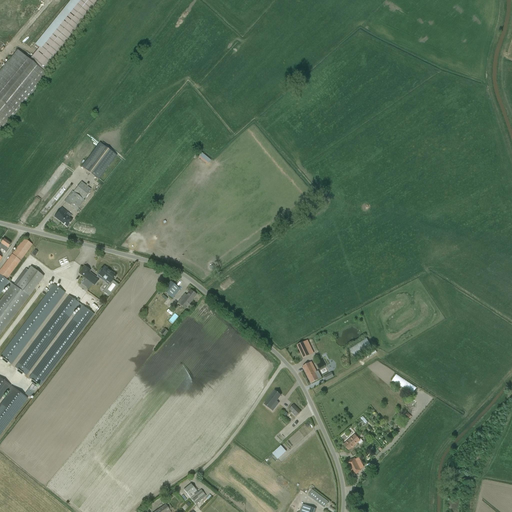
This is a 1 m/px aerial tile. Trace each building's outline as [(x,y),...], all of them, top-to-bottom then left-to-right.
[(70,0),(35,44),(39,48),(30,60),(47,74),(104,0),(70,0)] [(17,51),(0,71),(0,132),(47,75),(17,51)] [(81,167),(99,180),(117,156),(99,143),(81,167)] [(210,161),(201,153),(197,157),(207,165),(210,161)] [(73,192),(72,191),(64,201),(78,212),(79,210),(78,209),(84,201),(83,200),(91,190),(81,182),(73,192)] [(67,227),(70,223),(72,221),(69,218),(71,216),(61,208),(57,213),(54,217),(67,227)] [(24,239),(21,243),(0,270),(0,274),(6,279),(32,245),(24,239)] [(4,239),(1,243),(0,244),(0,249),(0,250),(1,249),(5,252),(8,248),(11,244),(4,239)] [(106,281),(107,281),(110,284),(116,276),(110,272),(108,271),(109,270),(104,267),(96,278),(94,276),(93,276),(94,276),(93,277),(88,273),(90,271),(84,266),(79,274),(92,283),(93,281),(96,283),(100,278),(101,279),(102,278),(106,281)] [(0,293),(6,285),(10,288),(0,300),(0,334),(44,277),(31,267),(28,271),(16,287),(9,282),(6,279),(0,274),(0,293)] [(112,281),(110,285),(109,284),(103,292),(109,297),(118,285),(112,281)] [(164,294),(165,293),(172,299),(177,293),(180,289),(170,281),(167,285),(162,292),(164,294)] [(0,356),(3,359),(2,360),(6,364),(7,362),(11,365),(62,297),(65,293),(54,285),(53,286),(52,285),(51,286),(50,285),(48,287),(50,289),(0,356)] [(185,309),(193,299),(196,295),(191,291),(186,296),(185,294),(181,298),(177,303),(185,309)] [(15,368),(18,370),(16,372),(21,375),(23,374),(26,376),(77,308),(80,310),(29,378),(32,381),(31,382),(35,386),(37,384),(40,386),(94,314),(78,303),(80,300),(77,299),(76,301),(69,296),(66,300),(15,368)] [(172,317),(168,322),(172,325),(176,320),(172,317)] [(366,339),(350,350),(354,357),(371,346),(366,339)] [(303,358),(308,356),(313,353),(307,341),(301,344),(297,346),(303,358)] [(311,383),(316,381),(318,380),(321,378),(318,371),(317,372),(311,362),(307,364),(303,367),(311,383)] [(0,368),(0,372),(11,379),(12,376),(0,368)] [(390,378),(411,391),(415,384),(394,371),(390,378)] [(0,400),(11,386),(0,377),(0,400)] [(32,384),(25,394),(30,398),(37,388),(32,384)] [(10,392),(0,405),(0,435),(28,399),(11,386),(8,390),(10,392)] [(275,391),(264,405),(273,411),(275,408),(273,407),(281,395),(275,391)] [(287,407),(294,400),(291,398),(284,404),(287,407)] [(289,409),(296,417),(301,412),(294,405),(289,409)] [(261,414),(265,410),(260,406),(256,410),(261,414)] [(348,450),(357,442),(359,444),(362,442),(360,440),(359,440),(355,436),(344,445),(348,450)] [(272,454),(278,459),(286,452),(281,446),(272,454)] [(361,471),(355,459),(354,460),(354,459),(351,461),(351,460),(346,463),(348,467),(351,474),(353,476),(359,473),(358,472),(361,471)] [(198,492),(197,491),(191,484),(184,490),(195,504),(203,498),(201,496),(204,494),(201,490),(198,492)] [(324,508),(328,502),(312,490),(308,495),(324,508)]
